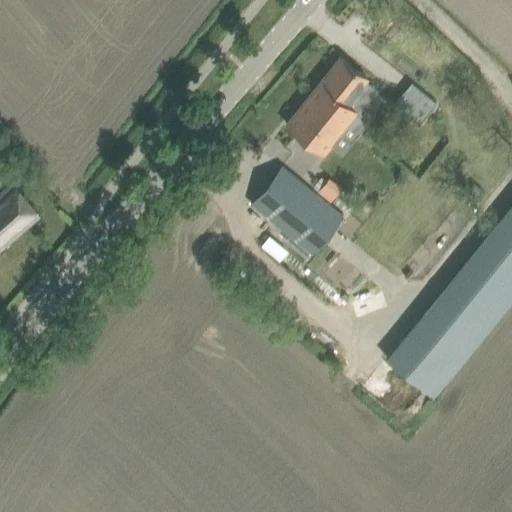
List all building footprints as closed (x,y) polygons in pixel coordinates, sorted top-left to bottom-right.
[(286,123),(302,135),(323,153),(377,86),(340,56),(286,123)] [(412,93),(399,109),(413,120),(426,105),(412,93)] [(281,165),(251,203),(314,253),(344,215),(281,165)] [(0,248),(40,213),(12,182),(0,192),(0,248)] [(511,197),(384,355),(433,397),(511,299),(511,197)]
